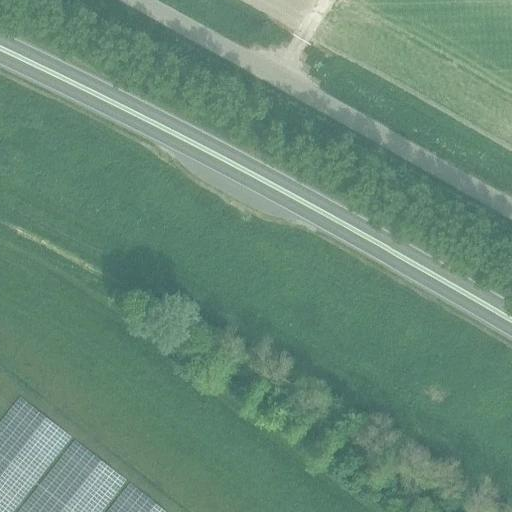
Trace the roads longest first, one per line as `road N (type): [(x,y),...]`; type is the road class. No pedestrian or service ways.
road 1 (trunk): [(511,320),(147,118),(0,51)]
road 2 (unclassified): [(511,214),(144,0)]
